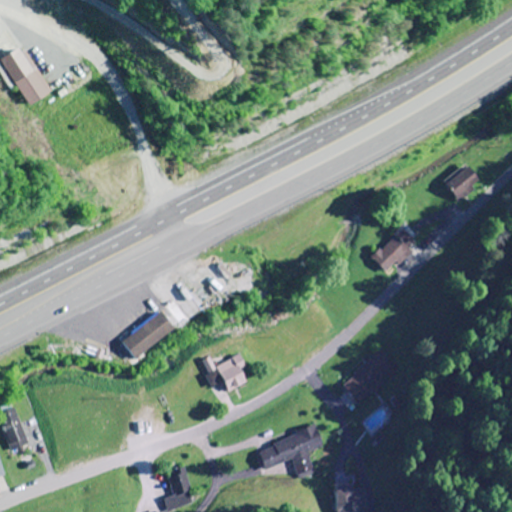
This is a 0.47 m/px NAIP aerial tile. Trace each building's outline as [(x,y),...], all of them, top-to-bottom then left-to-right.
[(482,183),(466,165),(444,183),(459,201),(482,183)] [(412,252),(410,249),(416,243),(402,229),(372,259),(388,275),(412,252)] [(175,333),(163,314),(121,341),(133,360),(175,333)] [(343,385),(361,405),(385,382),(383,380),(397,366),(381,349),(343,385)] [(212,386),(223,381),(229,391),(250,381),(238,356),(205,372),(212,386)] [(15,411),(0,416),(0,425),(10,452),(28,445),(15,411)] [(62,435),(69,456),(102,444),(94,423),(62,435)] [(294,460),(301,479),(316,474),(308,452),(324,447),(317,427),(258,448),(266,470),(294,460)] [(170,511),(171,510),(193,506),(187,472),(170,475),(174,498),(166,499),(169,511),(170,511)] [(365,511),(366,488),(337,488),(337,511),(365,511)]
